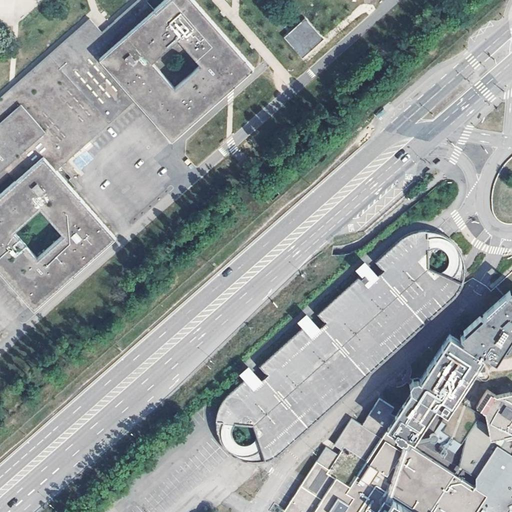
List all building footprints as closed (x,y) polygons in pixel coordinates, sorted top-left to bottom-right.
[(97,59),(151,11),(140,0),(137,0),(99,34),(87,21),(0,97),(0,170),(1,169),(8,176),(13,182),(41,159),(53,172),(133,101),(97,59)] [(249,70),(187,0),(163,0),(151,11),(97,59),(133,101),(169,141),(249,70)] [(303,18),(280,38),(299,60),(321,41),(303,18)] [(0,276),(31,312),(113,239),(53,172),(41,159),(13,182),(0,193),(0,276)] [(0,183),(8,176),(1,169),(0,170),(0,183)] [(307,307),(293,320),(295,322),(246,365),(247,366),(242,371),(247,377),(229,394),(226,396),(224,399),(222,402),(220,406),(219,409),(217,413),(217,416),(216,420),(216,425),(216,428),(217,432),(218,435),(219,439),(221,442),(223,446),(225,449),(228,451),(231,454),(234,456),(237,458),(240,460),(244,461),(247,462),(251,462),(255,463),(258,462),(262,462),(266,461),(269,460),(273,459),(276,457),(279,455),(282,453),(453,300),(456,296),(458,293),(460,290),(462,285),(463,281),(464,277),(465,273),(465,268),(464,266),(464,263),(463,260),(462,257),(461,254),(459,250),(456,246),(454,244),(452,242),(450,240),(449,239),(445,237),(443,236),(439,234),(435,233),(432,232),(427,231),(423,231),(419,232),(415,232),(411,234),(408,235),(402,239),(399,240),(393,233),(367,257),(365,255),(351,268),(353,270),(309,309),(307,307)] [(511,295),(508,293),(483,316),(485,331),(473,349),(473,348),(472,349),(481,355),(482,353),(495,362),(511,335),(511,295)] [(285,511),(476,511),(487,496),(476,489),(409,445),(435,406),(446,414),(483,358),(449,335),(419,380),(417,378),(413,380),(409,385),(410,390),(412,391),(366,461),(344,446),(329,469),(316,461),(284,511),(285,511)] [(511,433),(511,392),(496,396),(487,390),(476,407),(485,412),(491,439),(511,433)] [(443,449),(454,455),(461,442),(450,436),(443,449)] [(475,480),(476,489),(487,496),(476,511),(508,511),(511,507),(511,456),(497,447),(475,480)]
